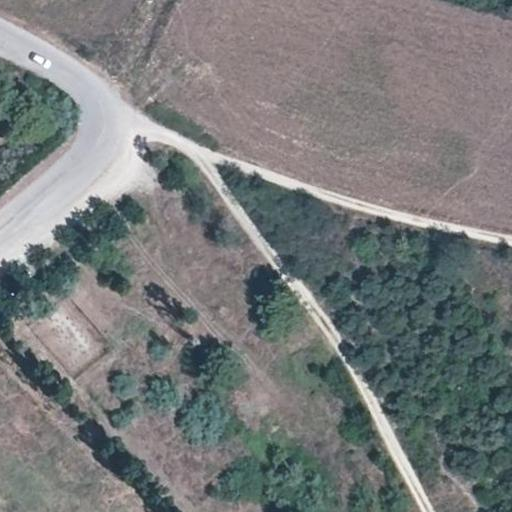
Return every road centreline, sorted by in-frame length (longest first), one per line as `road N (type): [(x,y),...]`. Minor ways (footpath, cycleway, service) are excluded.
road 1 (track): [(101,129),(180,142),(319,313),(431,511)]
road 2 (track): [(180,142),(309,195),(511,246)]
road 3 (unclassified): [(0,219),(75,165),(101,129),(97,98),(64,66),(0,35)]
